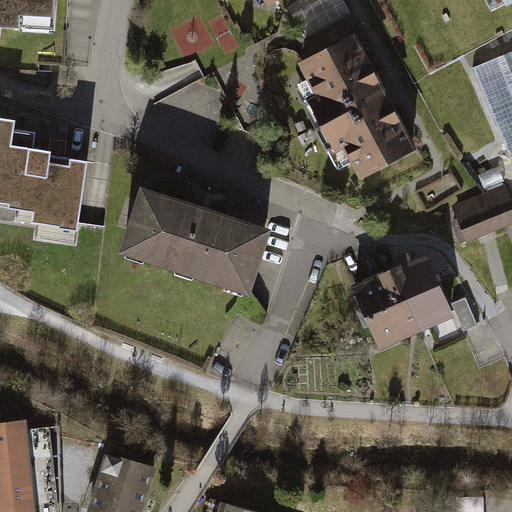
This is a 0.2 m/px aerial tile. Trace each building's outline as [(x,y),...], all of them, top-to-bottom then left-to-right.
[(0,0),(0,27),(53,30),(54,0),(0,0)] [(265,0),(272,12),(294,0),(265,0)] [(511,0),(487,0),(495,14),(511,5),(511,0)] [(356,37),(297,68),(313,98),(302,103),(340,174),(351,169),(359,184),(417,153),(356,37)] [(511,53),(472,70),(511,166),(511,53)] [(31,131),(0,126),(0,206),(3,207),(2,212),(28,216),(27,226),(74,233),(84,165),(27,156),(31,131)] [(243,219),(137,186),(116,254),(249,295),(251,289),(270,227),(243,219)] [(511,206),(505,188),(460,205),(459,220),(453,222),(461,243),(511,223),(511,206)] [(393,272),(421,332),(453,317),(425,257),(393,272)] [(393,272),(355,289),(383,349),(421,332),(393,272)] [(0,511),(32,511),(23,424),(0,426),(0,511)] [(140,511),(154,469),(108,455),(90,511),(93,511),(140,511)] [(460,511),(486,511),(486,498),(460,499),(460,511)]
